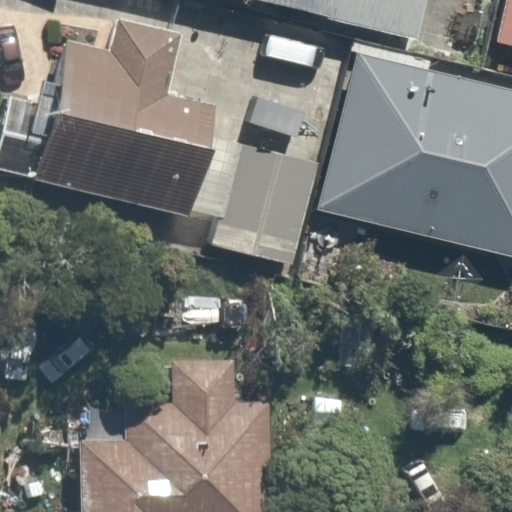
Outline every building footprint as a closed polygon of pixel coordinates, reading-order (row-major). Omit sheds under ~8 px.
[(255,0),(423,39),(432,0),(255,0)] [(511,0),(507,0),(496,50),(511,53),(511,0)] [(313,216),(325,167),(220,141),(228,112),(179,100),(193,42),(118,23),(113,44),(67,32),(50,99),(4,87),(0,104),(0,175),(304,251),(313,216)] [(511,85),(355,46),(325,167),(313,216),(332,220),(325,250),(367,260),(376,222),(511,255),(511,85)] [(260,511),(253,424),(229,425),(225,352),(178,355),(181,402),(120,406),(122,429),(71,433),(75,511),(260,511)]
